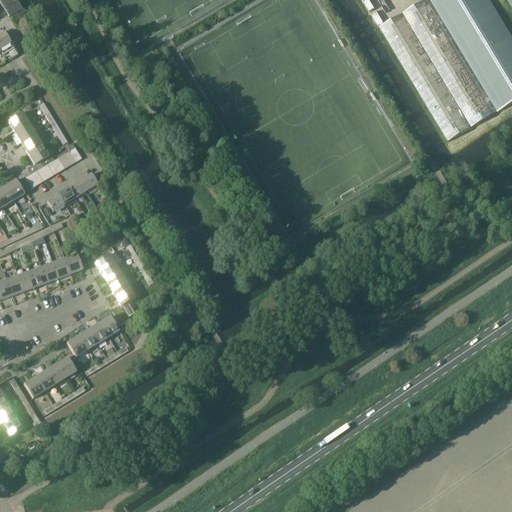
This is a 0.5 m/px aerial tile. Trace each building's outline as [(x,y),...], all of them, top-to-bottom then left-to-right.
[(0,0),(0,2),(9,18),(22,10),(15,0),(0,0)] [(394,0),(359,0),(446,144),(472,129),(394,0)] [(511,44),(485,0),(453,0),(443,6),(505,109),(511,105),(511,44)] [(17,55),(11,45),(4,34),(0,36),(0,52),(3,56),(8,53),(12,59),(17,55)] [(49,113),(43,104),(39,107),(45,116),(49,113)] [(54,122),(49,113),(45,116),(50,125),(54,122)] [(9,123),(15,134),(30,125),(23,114),(9,123)] [(15,134),(22,145),(36,136),(30,125),(15,134)] [(57,126),(52,128),(58,137),(62,135),(57,126)] [(67,143),(62,135),(58,137),(63,146),(67,143)] [(22,145),(28,155),(43,146),(36,136),(22,145)] [(28,155),(35,166),(49,157),(43,146),(28,155)] [(75,150),(69,153),(76,163),(82,160),(75,150)] [(69,153),(64,156),(70,167),(76,163),(69,153)] [(70,167),(64,156),(59,159),(65,170),(70,167)] [(59,173),(65,170),(59,159),(53,163),(59,173)] [(53,163),(48,166),(54,176),(59,173),(53,163)] [(48,166),(42,169),(48,180),(54,176),(48,166)] [(48,180),(42,169),(37,172),(43,183),(48,180)] [(43,183),(37,172),(31,176),(37,186),(43,183)] [(80,182),(86,193),(98,186),(91,175),(80,182)] [(32,190),(37,186),(31,176),(30,176),(25,179),(32,190)] [(14,203),(24,196),(15,181),(4,188),(14,203)] [(69,189),(76,200),(86,193),(80,182),(69,189)] [(0,204),(3,209),(14,203),(4,188),(0,190),(0,204)] [(58,195),(65,207),(76,200),(69,189),(58,195)] [(47,202),(54,213),(65,207),(58,195),(47,202)] [(93,203),(86,207),(90,214),(97,210),(93,203)] [(48,208),(42,211),(47,219),(53,215),(48,208)] [(32,229),(34,233),(43,229),(41,224),(32,229)] [(63,228),(62,226),(61,224),(51,228),(54,233),(63,228)] [(54,233),(51,228),(42,233),(44,237),(54,233)] [(28,231),(19,235),(21,240),(30,235),(28,231)] [(41,239),(39,234),(29,239),(31,243),(41,239)] [(19,235),(9,239),(11,244),(21,240),(19,235)] [(125,238),(120,242),(124,249),(126,248),(130,246),(125,238)] [(20,243),(22,248),(31,243),(29,239),(20,243)] [(7,249),(9,254),(18,249),(16,245),(7,249)] [(130,246),(126,248),(131,257),(135,254),(130,246)] [(0,252),(0,258),(9,254),(7,249),(0,252)] [(141,263),(135,254),(131,257),(137,266),(141,263)] [(64,260),(70,276),(82,272),(76,255),(64,260)] [(94,264),(101,275),(116,266),(109,255),(94,264)] [(53,264),(59,280),(70,276),(64,260),(53,264)] [(41,268),(47,285),(59,280),(53,264),(41,268)] [(101,275),(108,286),(123,277),(116,266),(101,275)] [(143,267),(139,269),(144,278),(148,276),(143,267)] [(30,272),(36,289),(47,285),(41,268),(30,272)] [(18,277),(24,293),(36,289),(30,272),(18,277)] [(153,284),(148,276),(144,278),(149,286),(153,284)] [(6,281),(13,298),(24,293),(18,277),(6,281)] [(108,286),(114,296),(129,287),(123,277),(108,286)] [(0,283),(0,299),(1,302),(13,298),(6,281),(0,283)] [(135,317),(127,304),(136,298),(129,287),(114,296),(121,307),(129,320),(135,317)] [(99,316),(102,320),(110,315),(106,310),(99,316)] [(108,339),(119,333),(110,318),(99,324),(108,339)] [(108,339),(99,324),(88,331),(98,346),(108,339)] [(98,346),(88,331),(78,337),(87,352),(98,346)] [(87,352),(78,337),(67,344),(76,359),(87,352)] [(128,352),(126,348),(117,353),(119,358),(128,352)] [(108,359),(110,363),(119,358),(117,353),(108,359)] [(65,380),(76,374),(67,359),(56,365),(65,380)] [(96,366),(98,370),(107,365),(104,361),(96,366)] [(65,380),(56,365),(45,372),(55,387),(65,380)] [(87,372),(90,376),(98,370),(96,366),(87,372)] [(55,387),(45,372),(35,378),(44,393),(55,387)] [(44,393),(35,378),(24,385),(34,400),(44,393)] [(19,388),(13,380),(9,382),(15,391),(19,388)] [(24,397),(19,388),(15,391),(20,400),(24,397)] [(73,393),(76,398),(85,392),(82,388),(73,393)] [(64,399),(67,403),(76,398),(73,393),(64,399)] [(0,399),(0,414),(10,408),(4,397),(0,399)] [(26,401),(22,403),(28,412),(32,409),(26,401)] [(52,406),(55,410),(64,405),(61,401),(52,406)] [(52,406),(44,411),(47,416),(55,410),(52,406)] [(0,414),(0,424),(2,428),(17,419),(10,408),(0,414)] [(37,418),(32,409),(28,412),(33,420),(37,418)] [(9,439),(24,430),(30,426),(23,415),(17,419),(2,428),(9,439)]
